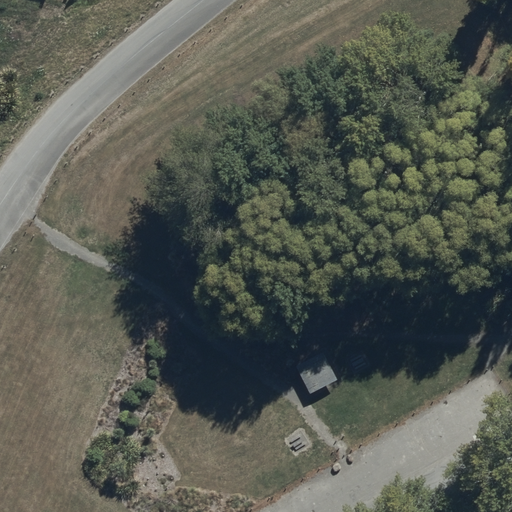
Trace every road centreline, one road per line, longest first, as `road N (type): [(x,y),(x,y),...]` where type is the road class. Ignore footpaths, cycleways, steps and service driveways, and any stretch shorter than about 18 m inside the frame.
road 1 (unclassified): [(204,0),(71,112),(0,205)]
road 2 (unclassified): [(384,511),(511,431)]
